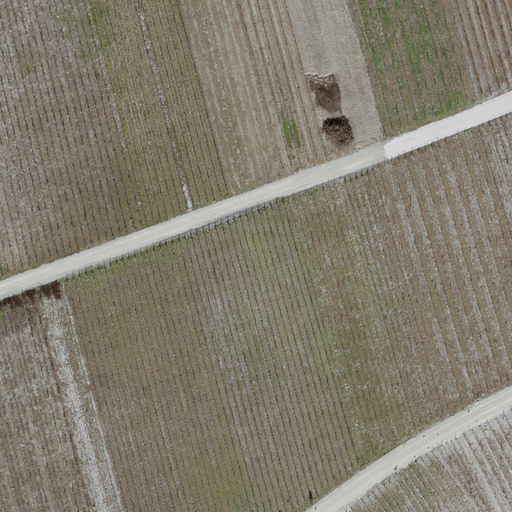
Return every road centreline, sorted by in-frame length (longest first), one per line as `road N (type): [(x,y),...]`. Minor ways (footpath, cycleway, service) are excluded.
road 1 (track): [(511,91),(0,291)]
road 2 (track): [(511,387),(393,444),(302,511)]
